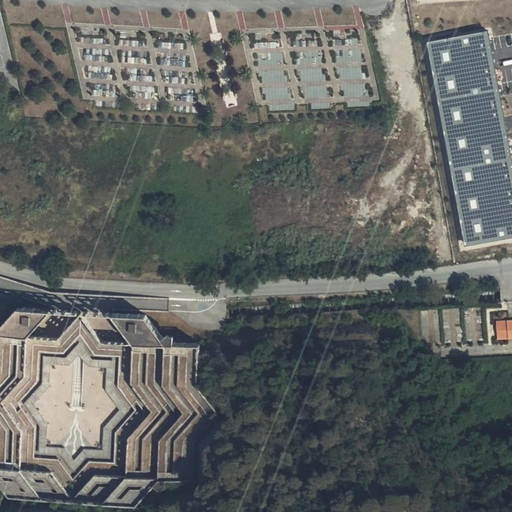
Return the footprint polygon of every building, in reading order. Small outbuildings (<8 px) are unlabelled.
[(511,157),(488,34),(427,45),(466,247),(511,238),(511,157)] [(337,50),(339,76),(318,77),(318,76),(264,80),(265,93),(296,91),(297,102),(312,101),(312,106),(348,103),(348,106),(373,104),(372,94),(367,94),(365,61),(362,62),(361,48),(337,50)] [(18,357),(0,402),(0,406),(9,440),(14,442),(7,446),(14,460),(0,463),(0,482),(4,485),(20,476),(19,470),(34,466),(22,420),(29,416),(17,411),(21,425),(8,403),(38,386),(29,353),(42,350),(45,343),(52,354),(75,341),(79,354),(84,342),(73,338),(61,317),(31,305),(0,322),(0,345),(14,342),(18,357)] [(482,339),(478,305),(463,307),(467,340),(482,339)] [(458,307),(444,308),(446,334),(436,334),(437,342),(461,340),(460,325),(451,326),(450,318),(459,318),(458,307)] [(139,349),(152,346),(152,344),(156,343),(150,313),(133,316),(139,349)] [(511,317),(497,318),(498,338),(511,337),(511,317)] [(195,442),(216,416),(186,371),(189,369),(189,363),(174,362),(171,359),(179,349),(163,348),(163,353),(158,346),(150,356),(134,355),(131,393),(137,402),(131,410),(114,385),(111,387),(108,434),(117,428),(116,441),(137,442),(138,436),(150,427),(150,435),(155,439),(165,427),(162,465),(160,465),(159,478),(193,480),(195,442)] [(87,473),(87,496),(101,496),(101,488),(109,489),(109,500),(145,501),(146,488),(155,488),(155,468),(138,467),(138,474),(87,473)]
